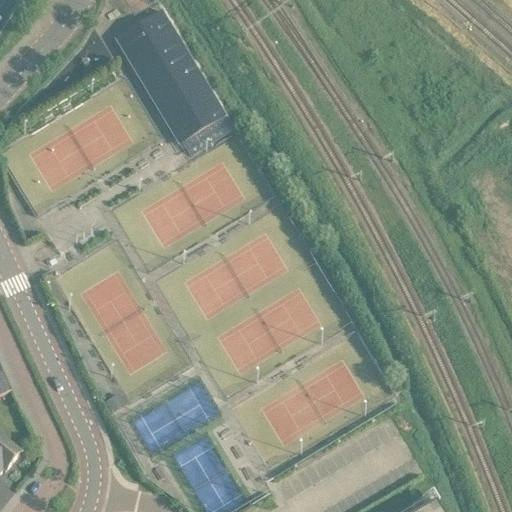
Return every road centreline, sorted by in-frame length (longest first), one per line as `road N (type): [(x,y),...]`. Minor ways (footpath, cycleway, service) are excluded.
road 1 (tertiary): [(0,253),(86,436),(93,488)]
road 2 (residential): [(29,511),(51,485),(57,450),(0,327)]
